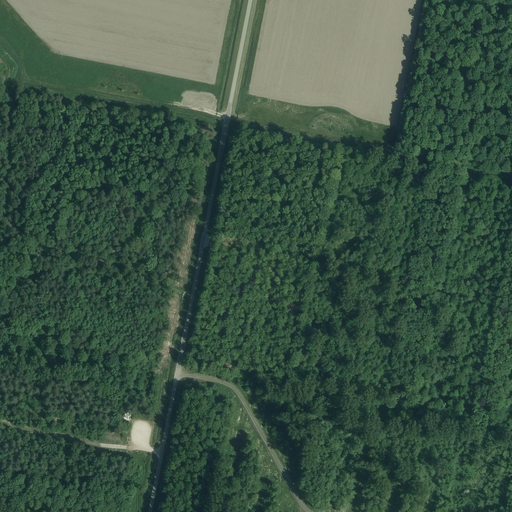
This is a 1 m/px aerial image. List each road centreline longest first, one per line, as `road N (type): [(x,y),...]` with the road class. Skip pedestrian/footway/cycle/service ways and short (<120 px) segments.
road 1 (unclassified): [(149,511),(250,0)]
road 2 (track): [(202,241),(333,260),(511,310)]
road 3 (track): [(511,182),(337,148)]
